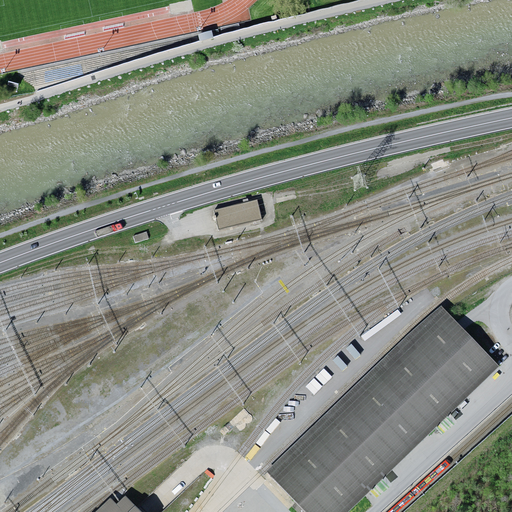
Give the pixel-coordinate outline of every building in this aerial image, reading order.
[(197,34),(199,42),(214,38),(211,30),(197,34)] [(194,36),(18,74),(35,89),(194,36)] [(259,200),(215,211),(220,230),(264,220),(259,200)] [(438,311),(268,477),(301,511),(348,511),(495,369),(442,315),(438,311)] [(143,511),(125,493),(105,511),(143,511)]
